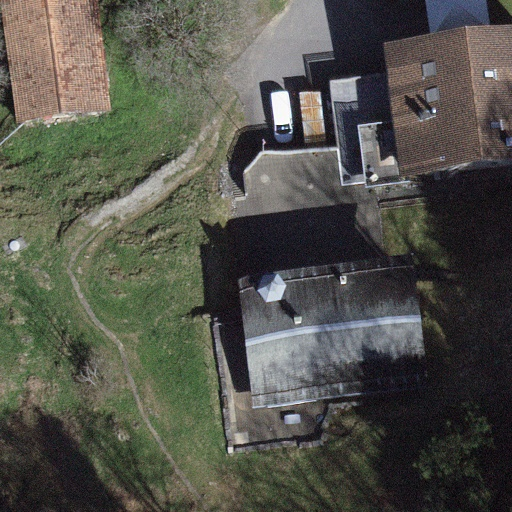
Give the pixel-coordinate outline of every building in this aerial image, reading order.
[(83,0),(6,0),(20,125),(97,116),(83,0)] [(397,81),(404,141),(368,146),(373,182),(511,164),(511,53),(395,69),(397,81)] [(404,141),(397,81),(332,89),(341,153),(345,186),(373,182),(368,146),(404,141)] [(258,302),(389,286),(373,182),(345,186),(341,153),(261,163),(242,178),(258,302)] [(258,302),(254,303),(266,399),(415,381),(402,284),(389,286),(258,302)]
